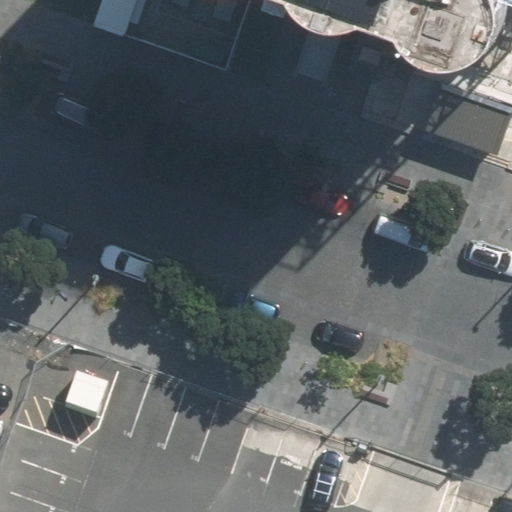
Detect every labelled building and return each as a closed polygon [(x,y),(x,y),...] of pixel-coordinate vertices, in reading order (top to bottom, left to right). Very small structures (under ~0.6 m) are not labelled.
[(185,0),(170,46),(201,56),(220,0),(185,0)] [(393,15),(397,0),(311,0),(320,7),(323,11),(331,14),(337,16),(344,16),(354,16),(370,12),(374,9),(393,15)] [(502,27),(507,11),(507,0),(397,0),(393,15),(409,21),(417,35),(430,46),(444,53),(462,53),(478,49),(492,40),(502,27)] [(396,46),(363,35),(352,65),(386,77),(396,46)] [(434,110),(507,135),(511,119),(511,102),(444,79),(434,110)] [(0,511),(113,511),(154,390),(0,337),(0,511)]
